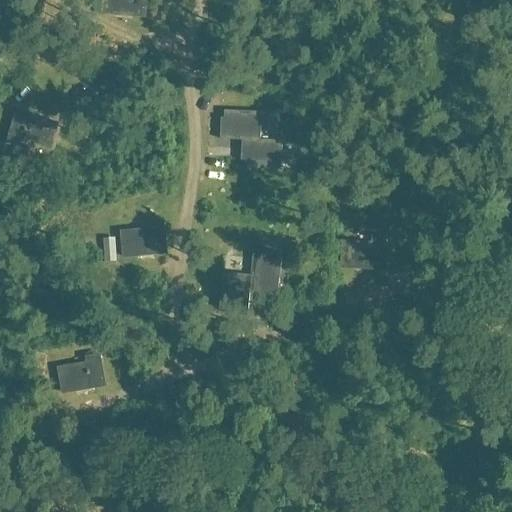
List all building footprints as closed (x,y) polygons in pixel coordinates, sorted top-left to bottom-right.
[(102,0),(102,16),(115,17),(115,11),(132,11),(132,18),(144,18),(145,0),(102,0)] [(16,110),(7,143),(22,147),(24,140),(51,150),(59,123),(16,110)] [(261,140),(261,139),(262,112),(226,110),(225,117),(221,117),(221,140),(242,141),(242,139),(261,140)] [(246,167),(282,170),(283,141),(261,139),(261,140),(242,139),(242,141),(241,159),(246,160),(246,167)] [(165,220),(149,223),(149,227),(121,231),(121,259),(167,254),(165,220)] [(340,269),(385,271),(386,243),(341,242),(340,269)] [(248,315),(250,293),(280,296),(283,257),(254,255),(252,275),(223,273),(220,310),(227,311),(227,314),(248,315)] [(106,387),(101,353),(85,356),(86,362),(58,367),(62,394),(106,387)]
